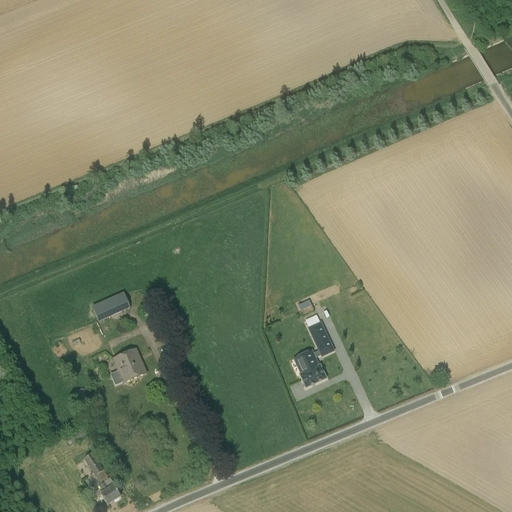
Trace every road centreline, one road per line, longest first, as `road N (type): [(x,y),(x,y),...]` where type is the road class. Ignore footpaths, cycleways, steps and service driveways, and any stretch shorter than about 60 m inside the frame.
road 1 (unclassified): [(167,511),(511,368)]
road 2 (unclassified): [(511,115),(441,0)]
